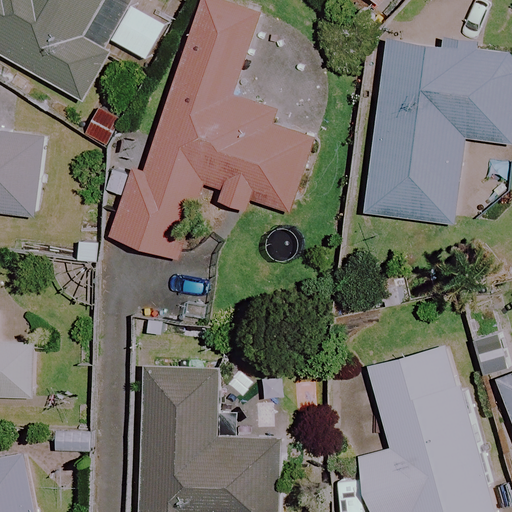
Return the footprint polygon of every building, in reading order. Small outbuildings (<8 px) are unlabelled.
[(136,0),(0,0),(0,55),(82,100),(136,0)] [(272,14),(227,0),(212,0),(157,169),(145,165),(121,237),(184,258),(209,182),(299,211),(324,134),(293,124),(248,88),(252,73),(272,14)] [(511,54),(398,39),(374,212),(461,224),(473,136),(511,141),(511,54)] [(0,210),(42,215),(51,138),(0,132),(0,210)] [(0,394),(40,396),(42,344),(2,343),(3,312),(0,311),(0,394)] [(501,511),(456,346),(377,368),(400,449),(368,458),(382,511),(501,511)] [(288,511),(291,433),(218,431),(220,375),(156,373),(151,511),(288,511)] [(0,511),(44,511),(34,452),(0,457),(0,511)]
